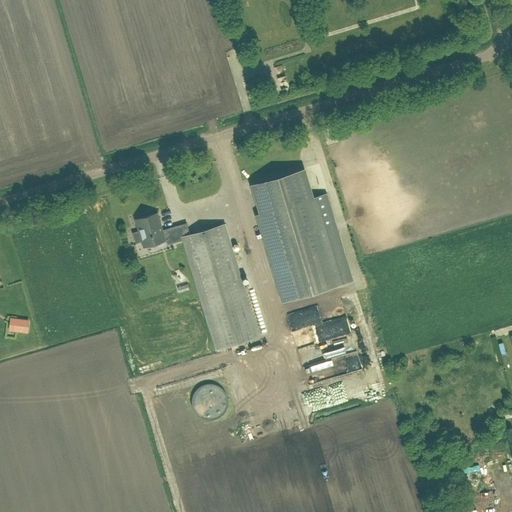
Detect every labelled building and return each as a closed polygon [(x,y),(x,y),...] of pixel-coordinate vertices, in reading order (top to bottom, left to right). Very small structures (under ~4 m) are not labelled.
[(312,198),(303,169),(252,184),(260,213),(257,214),(283,302),(351,281),(325,194),(312,198)] [(217,349),(257,337),(223,224),(189,234),(186,223),(162,231),(160,224),(156,226),(155,222),(156,221),(154,214),(135,219),(139,231),(132,233),(135,243),(142,242),(143,247),(157,243),(156,241),(164,239),(166,245),(184,239),(217,349)] [(180,294),(190,289),(188,283),(177,289),(180,294)] [(27,333),(29,321),(19,319),(18,332),(27,333)] [(354,339),(300,349),(303,367),(320,364),(322,378),(375,368),(373,355),(357,358),(354,339)]
